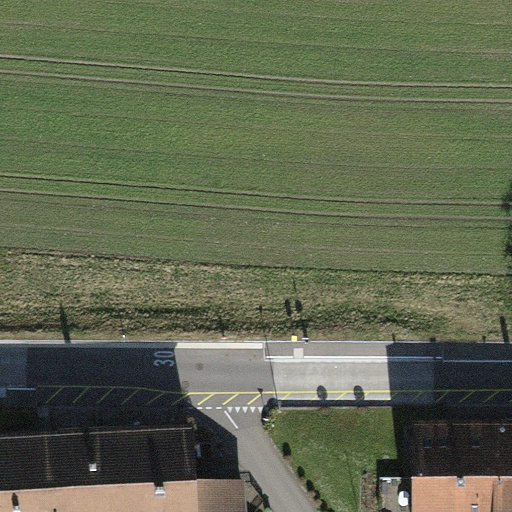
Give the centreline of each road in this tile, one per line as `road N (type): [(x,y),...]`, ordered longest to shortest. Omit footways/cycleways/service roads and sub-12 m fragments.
road 1 (tertiary): [(215,374),(511,374)]
road 2 (tertiary): [(0,374),(215,374)]
road 3 (residential): [(215,374),(298,511)]
